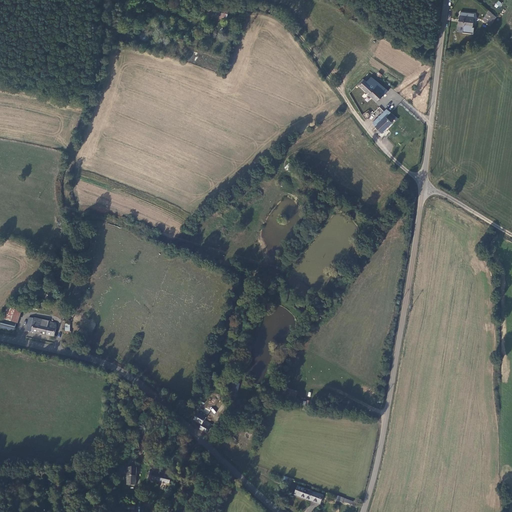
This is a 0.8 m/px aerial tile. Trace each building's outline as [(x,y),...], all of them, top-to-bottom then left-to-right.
[(499,1),(494,5),(497,9),(502,4),(499,1)] [(230,8),(209,3),(207,15),(228,19),(230,8)] [(472,13),(457,12),(457,26),(471,27),(472,13)] [(489,25),(495,16),(492,14),(486,23),(489,25)] [(375,101),(383,92),(384,91),(367,76),(364,80),(362,79),(357,85),(375,101)] [(384,116),(389,110),(385,107),(371,122),(380,132),(390,122),(384,116)] [(35,307),(35,306),(37,299),(28,296),(26,305),(35,307)] [(3,307),(0,319),(12,321),(14,321),(19,303),(9,300),(8,306),(5,305),(3,307)] [(23,329),(51,334),(53,326),(52,320),(39,318),(26,315),(23,329)] [(0,319),(0,318),(0,326),(11,329),(12,321),(0,319)] [(237,396),(239,383),(231,381),(228,394),(237,396)] [(285,396),(295,399),(297,391),(287,388),(285,396)] [(206,413),(197,409),(192,419),(201,423),(198,428),(205,431),(209,423),(202,420),(206,413)] [(126,474),(126,483),(133,484),(134,462),(126,461),(126,470),(124,470),(123,474),(126,474)] [(169,475),(171,469),(171,468),(152,464),(151,470),(169,475)] [(145,478),(166,483),(168,483),(169,475),(151,470),(147,470),(145,478)] [(293,493),(319,503),(321,496),(296,485),(293,493)]
